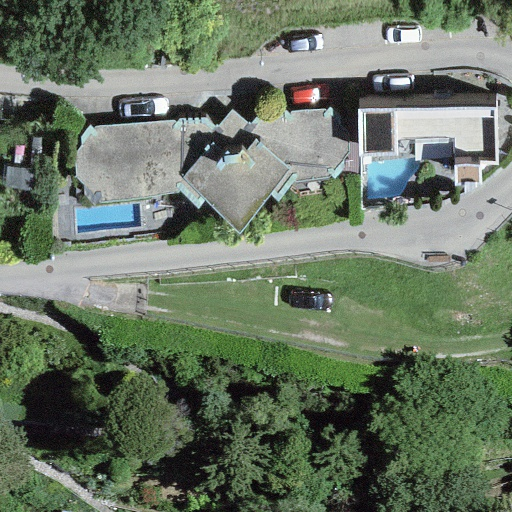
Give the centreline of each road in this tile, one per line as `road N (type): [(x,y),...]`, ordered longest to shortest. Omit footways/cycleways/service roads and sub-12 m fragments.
road 1 (residential): [(0,274),(398,231),(511,205)]
road 2 (residential): [(0,77),(33,86),(424,57),(511,63)]
